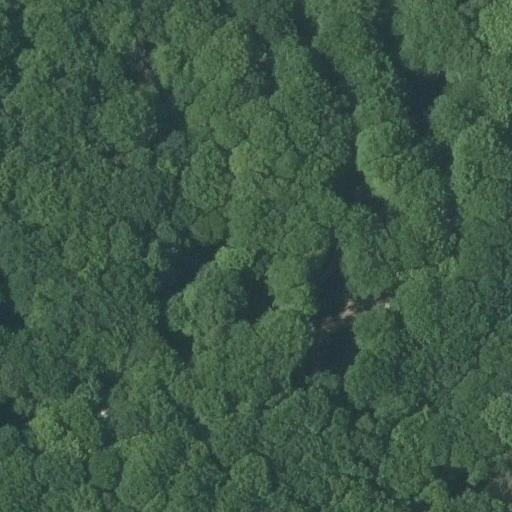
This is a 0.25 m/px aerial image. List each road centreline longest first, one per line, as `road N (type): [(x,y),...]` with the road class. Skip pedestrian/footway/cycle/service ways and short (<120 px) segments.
road 1 (track): [(150,0),(275,354)]
road 2 (track): [(0,449),(275,354)]
road 3 (track): [(275,354),(511,270)]
road 4 (track): [(329,511),(275,354)]
